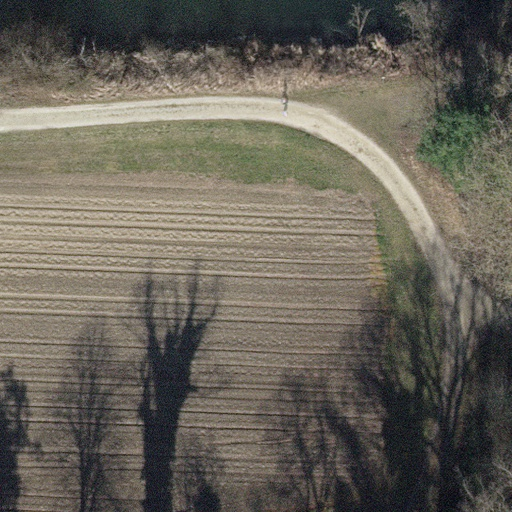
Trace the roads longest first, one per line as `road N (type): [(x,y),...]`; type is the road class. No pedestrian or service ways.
road 1 (track): [(316,107),(0,115)]
road 2 (track): [(469,317),(374,139),(316,107)]
road 3 (track): [(469,317),(445,444),(419,511)]
